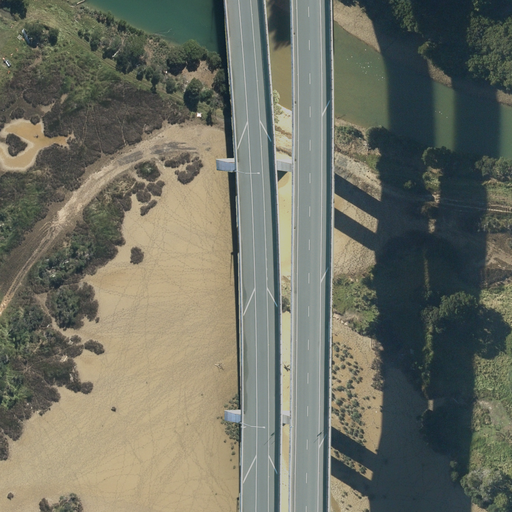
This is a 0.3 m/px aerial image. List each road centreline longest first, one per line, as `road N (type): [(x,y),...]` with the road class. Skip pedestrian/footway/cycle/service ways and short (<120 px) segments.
road 1 (track): [(0,306),(46,230),(85,188),(128,156),(183,131),(243,131),(342,156),(399,188),(511,206)]
road 2 (motorway): [(260,511),(252,132),(241,0)]
road 3 (motorway): [(306,0),(310,511)]
